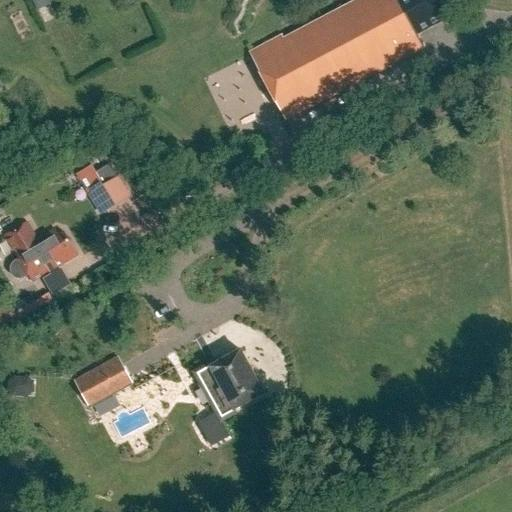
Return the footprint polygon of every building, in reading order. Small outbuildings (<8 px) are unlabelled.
[(282,37),(249,54),(285,120),(416,51),(417,40),(451,18),(440,0),(360,0),(283,40),(282,37)] [(177,99),(179,76),(158,74),(156,97),(156,103),(175,104),(175,99),(177,99)] [(241,146),(246,155),(255,151),(249,141),(241,146)] [(102,215),(130,199),(110,165),(96,173),(104,187),(91,195),(102,215)] [(27,223),(4,237),(18,260),(16,262),(13,264),(12,266),(11,268),(11,271),(11,273),(12,275),(14,277),(17,279),(19,280),(23,280),(26,279),(29,278),(32,283),(77,256),(64,233),(58,236),(54,230),(37,241),(27,223)] [(0,334),(20,322),(11,306),(0,312),(0,334)] [(233,410),(263,394),(240,351),(211,366),(208,362),(193,370),(221,423),(236,415),(233,410)] [(90,409),(135,386),(120,357),(76,380),(90,409)] [(34,374),(17,378),(20,394),(38,390),(34,374)]
